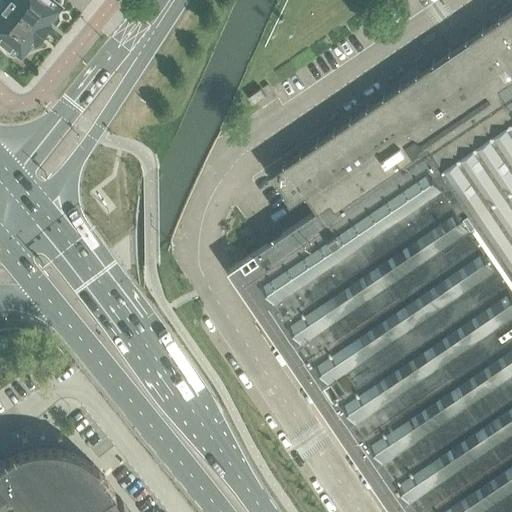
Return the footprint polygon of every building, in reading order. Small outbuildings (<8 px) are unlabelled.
[(0,0),(0,35),(7,41),(6,47),(7,49),(9,51),(11,52),(15,52),(18,50),(20,47),(28,42),(29,36),(32,38),(41,28),(5,0),(0,0)] [(5,0),(41,28),(48,18),(46,16),(53,9),(54,2),(55,0),(5,0)] [(244,256),(229,266),(230,267),(242,284),(257,307),(290,355),(383,492),(396,511),(511,511),(511,51),(502,37),(480,52),(477,46),(459,57),(463,63),(444,76),(450,84),(437,93),(431,84),(374,124),(390,148),(315,198),(319,205),(316,207),(265,241),(244,256)] [(268,92),(264,86),(250,95),(254,101),(268,92)] [(313,144),(274,171),(293,198),(308,188),(315,198),(390,148),(374,124),(364,110),(313,144)] [(0,458),(0,511),(129,511),(120,498),(117,500),(110,490),(112,489),(103,475),(94,464),(82,456),(70,449),(56,445),(42,444),(28,446),(14,450),(2,457),(0,458)]
